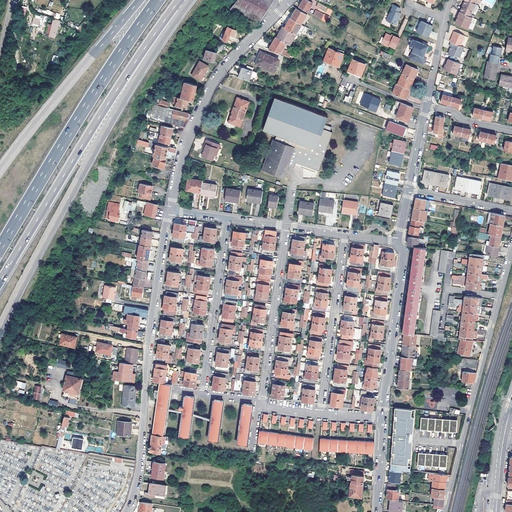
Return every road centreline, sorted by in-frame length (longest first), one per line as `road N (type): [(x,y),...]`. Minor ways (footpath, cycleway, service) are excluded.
road 1 (motorway): [(0,327),(177,2)]
road 2 (motorway): [(0,282),(177,2)]
road 3 (residential): [(124,511),(137,472),(169,210)]
road 4 (motorway): [(157,0),(0,247)]
road 5 (residential): [(445,511),(511,251)]
road 6 (residential): [(169,210),(216,78),(289,0)]
road 7 (motorway): [(139,0),(0,171)]
road 8 (residential): [(344,234),(319,414)]
road 9 (residential): [(261,402),(285,226)]
road 10 (residential): [(226,218),(203,394)]
road 11 (residential): [(382,417),(402,257),(397,243)]
